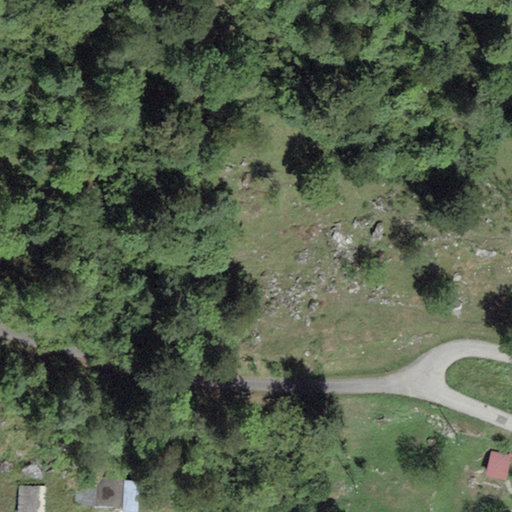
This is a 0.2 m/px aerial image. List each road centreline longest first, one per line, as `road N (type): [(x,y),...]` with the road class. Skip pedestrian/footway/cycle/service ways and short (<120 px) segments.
road 1 (track): [(430,384),(279,386),(182,377),(0,331)]
road 2 (unclassified): [(511,423),(446,399),(429,375),(438,359),(462,349),(511,355)]
